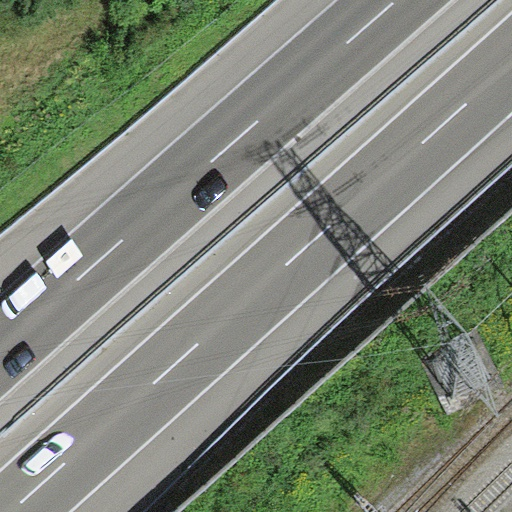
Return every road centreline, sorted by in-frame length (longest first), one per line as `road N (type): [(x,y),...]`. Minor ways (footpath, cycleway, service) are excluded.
road 1 (motorway): [(11,511),(511,63)]
road 2 (motorway): [(397,0),(0,350)]
